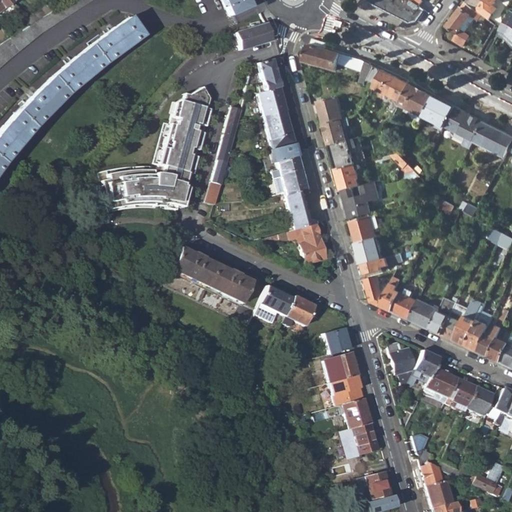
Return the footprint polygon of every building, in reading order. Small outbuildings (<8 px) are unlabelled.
[(0,0),(0,8),(10,2),(8,0),(0,0)] [(0,66),(44,29),(90,0),(62,0),(34,18),(0,46),(0,66)] [(220,0),(228,16),(248,7),(245,0),(220,0)] [(368,0),(368,1),(410,22),(416,22),(425,10),(413,0),(368,0)] [(498,9),(493,5),(496,0),(466,0),(464,3),(464,4),(481,15),(484,18),(489,21),(498,9)] [(459,9),(446,26),(456,33),(454,40),(463,45),(470,35),(465,32),(473,18),(477,20),(481,15),(464,4),(460,10),(459,9)] [(506,36),(511,42),(511,9),(499,32),(506,36)] [(0,164),(23,136),(56,102),(85,78),(140,35),(127,17),(73,58),(47,79),(31,95),(9,119),(0,129),(0,164)] [(236,45),(238,49),(268,40),(264,29),(263,23),(232,33),(234,39),(231,40),(233,46),(236,45)] [(335,70),(336,66),(339,53),(307,44),(302,61),(335,70)] [(336,66),(359,72),(362,60),(339,53),(336,66)] [(255,93),(274,88),(271,80),(272,79),(267,60),(253,64),(258,83),(253,85),(255,93)] [(358,75),(366,80),(374,65),(363,60),(362,60),(359,72),(358,75)] [(366,80),(374,84),(382,69),(374,65),(366,80)] [(386,95),(401,103),(410,84),(382,69),(374,84),(372,87),(382,92),(379,96),(384,98),(386,95)] [(400,103),(423,115),(433,96),(410,84),(401,103),(400,103)] [(100,184),(93,186),(101,210),(108,208),(108,206),(124,203),(132,203),(132,205),(161,206),(162,204),(173,205),(179,207),(185,187),(180,186),(182,180),(184,173),(189,174),(195,157),(191,156),(193,149),(196,150),(202,133),(198,132),(200,126),(204,127),(208,114),(204,112),(208,99),(201,88),(174,104),(170,115),(167,127),(163,138),(159,152),(155,163),(154,169),(159,171),(158,175),(150,173),(150,168),(138,168),(115,170),(105,172),(107,176),(98,179),(100,184)] [(253,94),(260,117),(281,111),(275,88),(274,88),(255,93),(253,94)] [(323,124),(343,119),(338,96),(317,102),(323,124)] [(423,115),(445,127),(455,107),(433,96),(423,115)] [(223,163),(225,163),(239,110),(229,107),(214,160),(223,163)] [(455,107),(445,127),(465,137),(461,145),(469,149),(473,142),(483,122),(455,107)] [(266,139),(268,149),(269,149),(271,149),(290,143),(281,111),(260,117),(266,139)] [(323,124),(328,142),(348,137),(344,125),(349,124),(348,117),(343,119),(323,124)] [(511,137),(483,122),(473,142),(504,158),(508,150),(511,142),(511,137)] [(348,137),(328,142),(329,146),(349,140),(348,137)] [(334,166),(355,161),(353,152),(363,149),(360,137),(349,140),(329,146),(334,166)] [(297,169),(290,143),(271,149),(269,149),(268,149),(266,150),(269,164),(272,163),(274,171),(267,173),(269,179),(275,177),(275,175),(297,169)] [(416,171),(399,152),(391,155),(396,161),(397,160),(401,164),(400,165),(404,169),(403,170),(406,173),(416,171)] [(353,187),(360,185),(357,171),(359,170),(359,168),(366,164),(366,161),(365,158),(355,161),(334,166),(341,190),(353,187)] [(214,160),(208,182),(216,185),(223,163),(214,160)] [(491,183),(497,187),(507,168),(501,165),(491,183)] [(275,177),(281,196),(303,191),(297,171),(297,169),(275,175),(275,177)] [(275,177),(269,179),(274,197),(281,196),(275,177)] [(376,181),(360,185),(363,194),(355,196),(353,187),(341,190),(349,219),(373,212),(370,201),(380,198),(376,181)] [(208,182),(202,202),(210,205),(216,185),(208,182)] [(303,191),(281,196),(290,230),(291,230),(299,228),(312,224),(303,191)] [(454,207),(443,201),(439,209),(443,211),(450,214),(454,207)] [(460,210),(474,217),(478,209),(464,202),(460,210)] [(108,206),(108,208),(109,211),(132,207),(132,205),(132,203),(124,203),(108,206)] [(350,222),(356,243),(377,237),(371,216),(350,222)] [(476,232),(498,245),(503,234),(483,221),(476,232)] [(295,244),(301,265),(322,259),(312,224),(299,228),(303,242),(295,244)] [(299,228),(291,230),(295,244),(303,242),(299,228)] [(285,232),(259,239),(260,244),(286,237),(285,232)] [(498,245),(510,251),(511,246),(511,237),(503,234),(498,245)] [(361,263),(382,258),(377,237),(356,243),(361,263)] [(165,273),(237,307),(248,283),(176,249),(165,273)] [(361,263),(365,275),(382,270),(381,268),(404,262),(402,253),(382,258),(361,263)] [(382,306),(385,299),(379,276),(366,280),(372,301),(382,306)] [(382,306),(393,311),(402,292),(397,290),(401,280),(395,277),(385,299),(382,306)] [(289,299),(264,287),(254,308),(279,321),(280,318),(289,299)] [(411,319),(419,301),(412,298),(415,292),(407,289),(405,294),(402,292),(393,311),(411,319)] [(446,297),(444,302),(440,310),(431,329),(443,334),(458,303),(459,299),(455,297),(453,301),(446,297)] [(280,318),(300,328),(310,308),(290,298),(289,299),(280,318)] [(455,340),(467,346),(484,311),(487,304),(474,298),(469,309),(455,340)] [(411,319),(431,329),(440,310),(420,300),(419,301),(411,319)] [(469,309),(458,303),(443,334),(455,340),(469,309)] [(479,351),(487,333),(495,316),(484,311),(467,346),(479,351)] [(321,358),(347,351),(341,328),(315,336),(321,358)] [(499,338),(487,333),(479,351),(490,356),(499,338)] [(502,362),(510,343),(499,338),(490,356),(502,362)] [(511,341),(510,343),(502,362),(511,366),(511,341)] [(396,374),(401,390),(410,371),(412,367),(407,349),(399,351),(397,344),(394,343),(384,345),(392,375),(396,374)] [(330,382),(333,392),(357,385),(347,351),(321,358),(319,359),(326,383),(330,382)] [(412,367),(410,371),(415,374),(414,377),(420,380),(418,384),(423,386),(432,368),(436,359),(419,351),(412,367)] [(422,387),(446,398),(454,379),(432,368),(423,386),(422,387)] [(452,402),(464,408),(473,388),(454,379),(446,398),(443,403),(450,406),(452,402)] [(446,398),(422,387),(421,390),(431,395),(430,397),(443,404),(443,403),(446,398)] [(463,409),(480,417),(490,396),(473,388),(464,408),(463,409)] [(500,389),(491,409),(498,413),(494,421),(493,423),(497,426),(502,415),(511,394),(500,389)] [(502,415),(511,419),(511,394),(502,415)] [(401,411),(409,415),(415,402),(407,398),(401,411)] [(340,415),(345,430),(348,429),(367,424),(361,400),(334,407),(336,416),(340,415)] [(484,416),(494,421),(498,413),(491,409),(488,408),(484,416)] [(367,424),(348,429),(351,441),(344,443),(348,457),(375,449),(367,424)] [(419,435),(409,438),(414,456),(418,458),(421,451),(427,439),(419,435)] [(416,462),(423,487),(440,482),(436,469),(425,464),(429,455),(421,451),(418,458),(416,462)] [(470,484),(490,493),(502,467),(493,463),(486,480),(475,475),(470,484)] [(363,504),(365,511),(379,511),(391,509),(381,472),(354,479),(358,493),(366,491),(369,502),(363,504)] [(423,487),(429,509),(450,503),(444,481),(440,482),(423,487)] [(429,511),(455,511),(453,504),(450,505),(450,503),(429,509),(429,511)]
